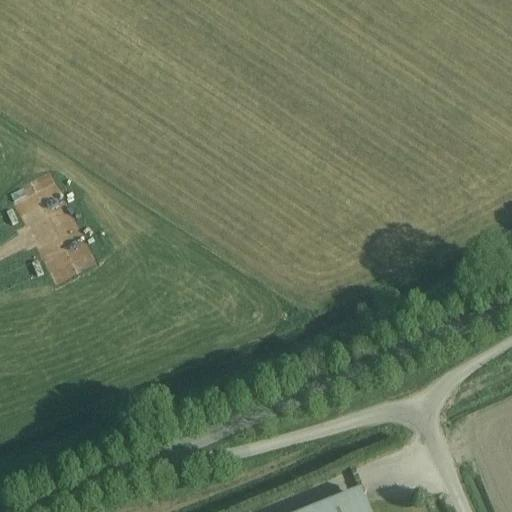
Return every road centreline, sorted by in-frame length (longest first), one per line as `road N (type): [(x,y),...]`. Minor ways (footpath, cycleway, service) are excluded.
road 1 (unclassified): [(152,461),(511,306)]
road 2 (unclassified): [(152,461),(185,463),(409,413)]
road 3 (unknown): [(438,455),(285,511)]
road 4 (unclassified): [(38,511),(152,461)]
road 5 (unclassified): [(409,413),(511,343)]
